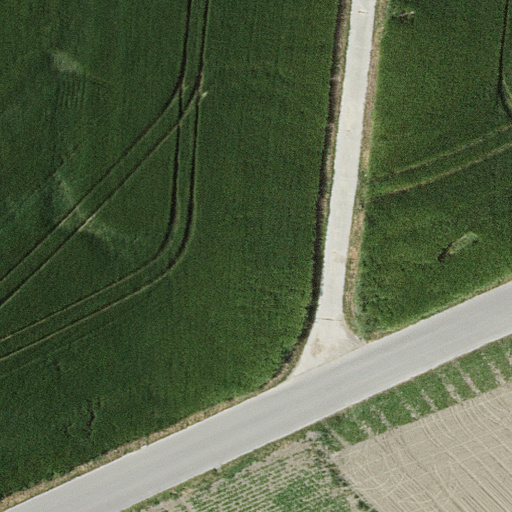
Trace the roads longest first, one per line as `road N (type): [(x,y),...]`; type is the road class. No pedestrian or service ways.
road 1 (tertiary): [(74,511),(511,315)]
road 2 (track): [(323,397),(367,0)]
